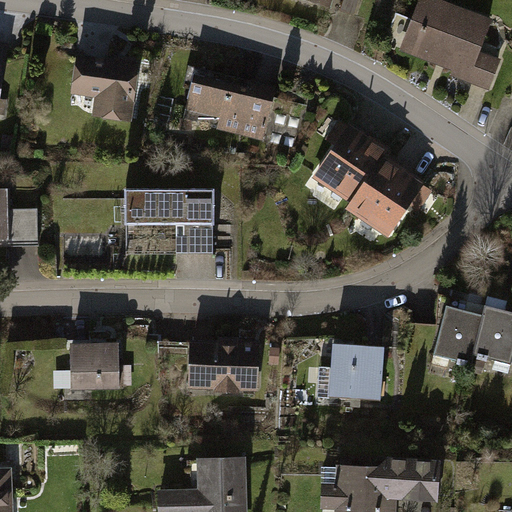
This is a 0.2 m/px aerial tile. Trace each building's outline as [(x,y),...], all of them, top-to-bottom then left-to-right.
[(303,0),(333,11),(337,0),(303,0)] [(486,53),(498,25),(436,0),(429,0),(408,54),(491,88),(503,60),(486,53)] [(95,115),(135,122),(144,67),(82,56),(75,96),(98,100),(95,115)] [(269,135),(279,90),(198,73),(188,118),(269,135)] [(390,159),(394,154),(355,126),(318,179),(357,206),(390,159)] [(354,210),(393,237),(428,186),(390,159),(357,206),(354,210)] [(214,225),(215,225),(215,188),(125,188),(125,225),(184,225),(184,252),(214,252),(214,225)] [(0,234),(20,233),(18,192),(0,192),(0,234)] [(488,346),(511,353),(511,302),(502,299),(499,310),(488,346)] [(488,346),(499,310),(465,300),(451,349),(484,359),(488,346)] [(81,387),(127,386),(126,339),(80,340),(81,387)] [(196,386),(265,390),(267,342),(198,339),(196,386)] [(175,371),(190,372),(191,342),(176,342),(175,371)] [(340,389),(390,391),(391,346),(342,344),(340,389)] [(166,511),(255,511),(255,453),(208,453),(208,484),(166,485),(166,511)] [(404,511),(405,495),(452,496),(454,460),(331,456),(329,507),(343,507),(343,511),(404,511)] [(0,511),(18,511),(18,466),(0,466),(0,511)]
